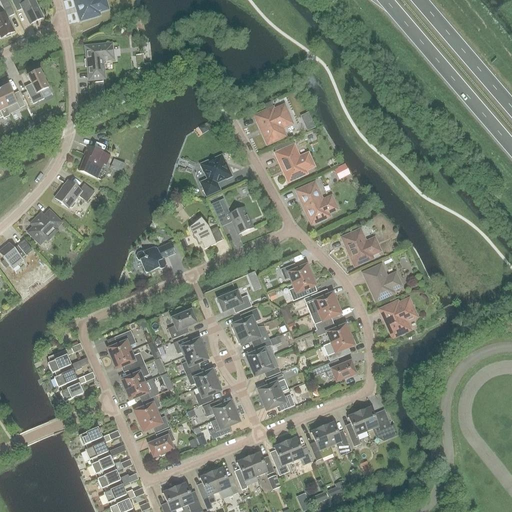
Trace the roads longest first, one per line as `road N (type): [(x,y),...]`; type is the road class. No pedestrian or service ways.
road 1 (residential): [(111,404),(83,323),(291,230)]
road 2 (residential): [(260,435),(363,394),(371,374),(357,304),(343,279),(291,230)]
road 3 (residential): [(0,228),(44,184),(68,129),(72,84),(62,28)]
road 4 (trunk): [(385,0),(511,147)]
road 5 (trunk): [(511,107),(419,0)]
road 6 (residential): [(260,435),(148,480)]
road 7 (residential): [(0,450),(111,404)]
